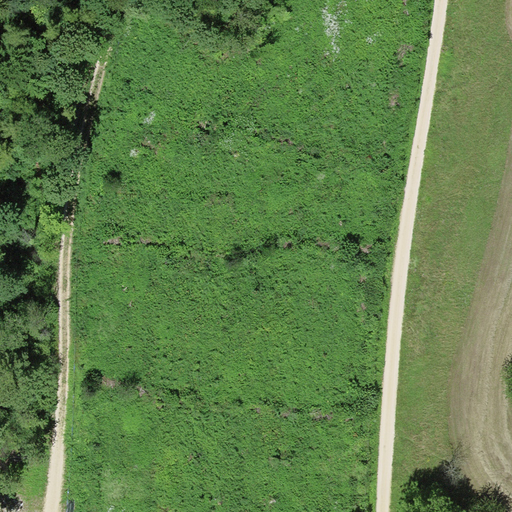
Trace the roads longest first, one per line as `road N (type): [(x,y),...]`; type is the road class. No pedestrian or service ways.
road 1 (track): [(123,0),(80,159),(49,511)]
road 2 (track): [(442,0),(396,326),(386,511)]
